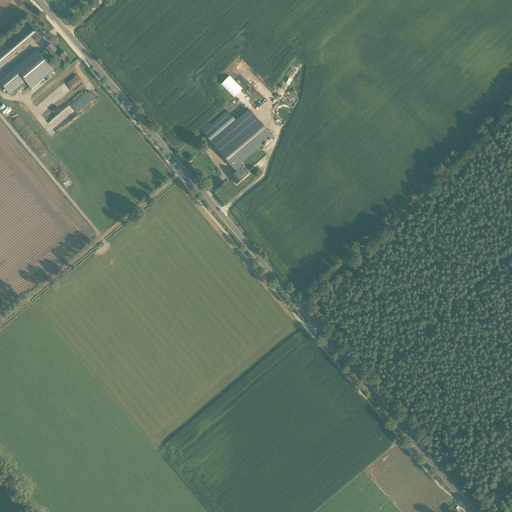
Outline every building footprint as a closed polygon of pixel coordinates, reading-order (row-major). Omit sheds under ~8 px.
[(28,23),(19,30),(29,42),(38,35),(28,23)] [(12,66),(0,75),(0,84),(9,95),(25,82),(31,89),(53,71),(44,60),(51,54),(54,59),(60,55),(55,48),(51,44),(45,49),(46,49),(40,54),(35,49),(14,66),(14,65),(12,67),(12,66)] [(292,68),(281,90),(286,92),(296,70),(292,68)] [(92,89),(75,101),(80,108),(97,96),(92,89)] [(275,113),(275,114),(276,114),(276,115),(276,116),(276,117),(277,117),(277,118),(278,119),(278,120),(279,120),(280,120),(280,121),(281,121),(282,121),(283,121),(284,121),(285,121),(286,121),(287,121),(288,120),(289,120),(289,119),(290,119),(290,118),(291,117),(291,116),(291,115),(292,115),(292,114),(292,113),(292,112),(292,111),(291,111),(291,110),(291,109),(290,109),(290,108),(289,108),(289,107),(288,107),(288,106),(287,106),(286,106),(286,105),(285,105),(284,105),(283,105),(282,105),(282,106),(281,106),(280,106),(279,106),(279,107),(278,107),(278,108),(277,108),(277,109),(276,110),(276,111),(276,112),(275,113)] [(211,123),(201,131),(210,142),(233,169),(234,169),(240,164),(241,163),(272,137),(249,110),(236,121),(228,112),(212,125),(211,123)] [(236,172),(230,177),(236,184),(240,181),(242,179),(240,176),(247,171),(241,163),(240,164),(234,169),(236,172)]
